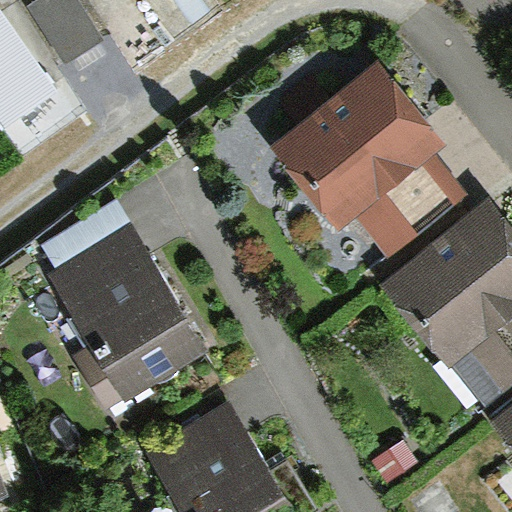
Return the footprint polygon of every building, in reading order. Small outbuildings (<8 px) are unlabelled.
[(73,0),(40,0),(30,7),(65,61),(98,40),(73,0)] [(0,9),(0,123),(4,129),(57,93),(0,9)] [(369,63),(268,135),(328,220),(348,206),(375,244),(456,186),(369,63)] [(511,239),(479,197),(381,272),(440,350),(462,334),(496,379),(511,366),(511,239)] [(126,399),(204,353),(116,205),(47,246),(60,268),(47,276),(94,355),(82,363),(107,405),(124,395),(126,399)] [(511,395),(494,409),(511,432),(511,395)] [(189,511),(259,511),(279,501),(221,401),(149,443),(189,511)]
